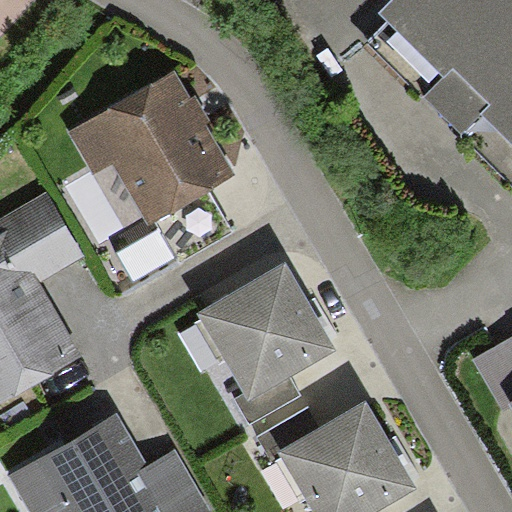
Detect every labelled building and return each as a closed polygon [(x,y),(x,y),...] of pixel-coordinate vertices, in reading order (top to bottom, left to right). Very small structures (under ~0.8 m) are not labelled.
[(511,0),(407,0),(382,26),(444,86),(453,77),(495,117),(486,125),(511,149),(511,0)] [(179,76),(70,139),(95,181),(113,170),(151,234),(158,229),(180,267),(235,236),(210,193),(238,177),(179,76)] [(46,195),(0,222),(0,410),(84,362),(38,284),(83,258),(46,195)] [(285,273),(198,323),(239,394),(231,399),(250,430),(302,400),(294,388),(337,364),(285,273)] [(511,342),(473,366),(505,419),(511,414),(511,342)] [(308,410),(257,439),(273,467),(280,463),(307,511),(392,511),(416,498),(366,412),(323,436),(308,410)] [(118,418),(9,478),(28,511),(213,511),(180,452),(147,470),(118,418)]
